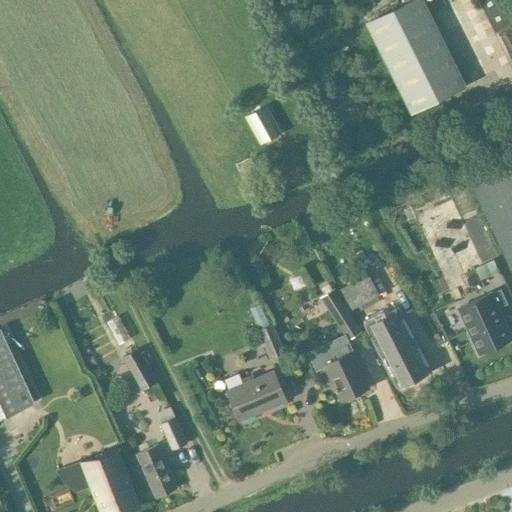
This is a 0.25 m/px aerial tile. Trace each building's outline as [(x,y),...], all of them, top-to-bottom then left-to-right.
[(422,0),(410,0),(366,22),(411,112),(465,85),(422,0)] [(511,0),(478,0),(495,30),(511,20),(511,0)] [(281,132),(265,105),(244,117),(259,143),(281,132)] [(247,160),(235,166),(239,173),(251,168),(247,160)] [(511,160),(470,180),(511,272),(511,160)] [(267,242),(259,255),(272,264),(281,250),(267,242)] [(380,294),(368,273),(341,288),(351,309),(380,294)] [(335,289),(320,298),(332,318),(347,309),(335,289)] [(490,293),(458,307),(479,353),(511,338),(497,307),(506,303),(500,290),(491,294),(490,293)] [(260,303),(250,308),(259,327),(269,323),(260,303)] [(397,310),(368,325),(400,386),(429,371),(397,310)] [(271,324),(259,329),(271,358),(283,353),(271,324)] [(0,328),(0,415),(33,401),(0,328)] [(327,341),(306,351),(315,370),(325,365),(341,398),(367,385),(352,353),(336,360),(327,341)] [(137,349),(123,357),(141,389),(155,381),(137,349)] [(272,370),(227,390),(240,419),(285,400),(272,370)] [(186,442),(175,416),(160,423),(172,448),(186,442)] [(157,443),(136,451),(156,496),(176,487),(157,443)] [(123,511),(139,506),(116,447),(81,461),(100,511),(123,511)]
